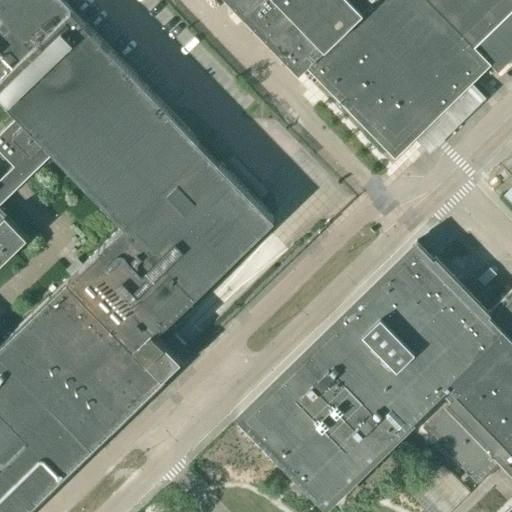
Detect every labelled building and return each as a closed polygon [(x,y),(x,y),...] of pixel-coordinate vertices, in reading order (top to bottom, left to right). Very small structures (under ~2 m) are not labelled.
[(0,0),(0,511),(25,511),(166,376),(165,375),(181,359),(176,353),(185,344),(174,334),(165,342),(155,332),(274,217),(63,0),(0,0)] [(511,0),(243,0),(396,157),(511,43),(511,0)] [(511,186),(503,195),(511,204),(511,186)] [(511,511),(511,286),(490,308),(438,254),(436,256),(419,238),(412,244),(415,246),(242,413),(301,475),(326,500),(443,388),(452,398),(446,403),(423,425),(478,483),(501,461),(511,472),(511,502),(501,511),(511,511)] [(427,511),(448,511),(470,491),(442,462),(410,494),(427,511)]
